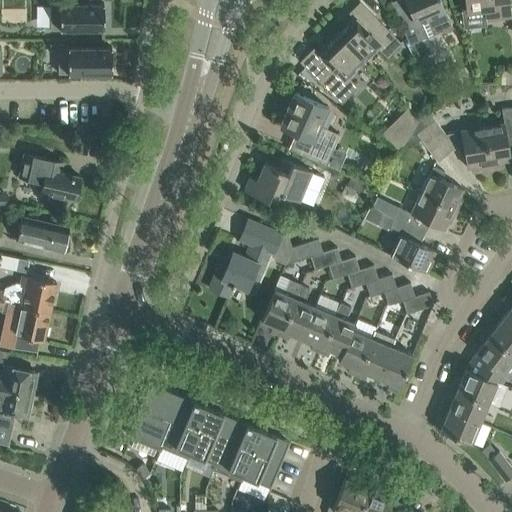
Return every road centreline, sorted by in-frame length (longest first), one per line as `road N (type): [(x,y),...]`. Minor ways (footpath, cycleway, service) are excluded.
road 1 (residential): [(320,0),(283,46),(248,114),(162,327)]
road 2 (tertiary): [(119,314),(192,111)]
road 3 (residential): [(192,111),(112,90),(0,92)]
road 4 (residential): [(341,402),(162,327)]
road 5 (tertiary): [(53,495),(119,314)]
road 6 (residential): [(471,305),(441,288),(480,212),(494,205),(511,213)]
road 7 (residential): [(471,305),(400,426)]
road 8 (residential): [(498,511),(452,462),(400,426)]
